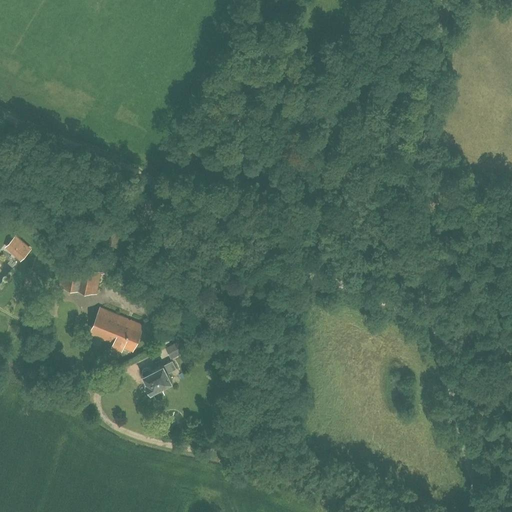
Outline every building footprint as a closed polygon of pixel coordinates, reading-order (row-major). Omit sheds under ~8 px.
[(249,79),(240,86),(243,90),(252,83),(249,79)] [(251,101),(252,102),(254,101),(264,93),(259,87),(258,85),(255,81),(254,81),(252,83),(245,89),(244,90),(243,90),(243,91),(245,94),(251,101)] [(16,235),(9,242),(24,255),(31,248),(16,235)] [(139,269),(144,258),(132,252),(126,263),(139,269)] [(63,267),(59,285),(97,293),(101,272),(83,268),(82,271),(63,267)] [(127,319),(128,318),(101,307),(90,333),(113,343),(112,346),(121,350),(123,346),(132,351),(143,324),(131,319),(130,320),(127,319)] [(176,341),(166,347),(172,358),(182,352),(176,341)] [(151,391),(172,381),(167,372),(176,368),(172,360),(163,364),(151,370),(150,368),(147,367),(143,369),(142,372),(147,382),(146,382),(151,391)]
